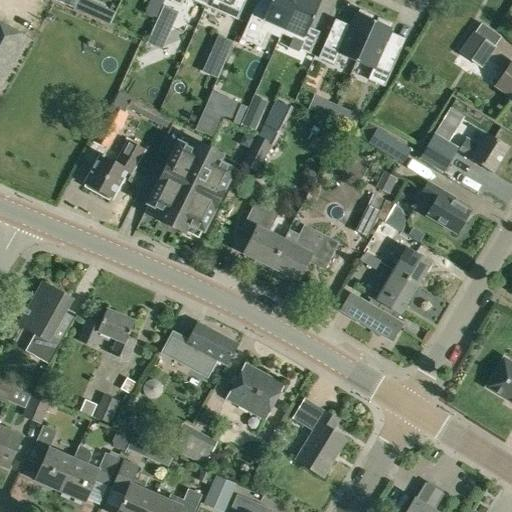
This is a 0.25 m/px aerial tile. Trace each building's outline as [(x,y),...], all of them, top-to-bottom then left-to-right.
[(89,1),(87,0),(77,0),(73,9),(83,14),(89,1)] [(207,0),(206,5),(237,19),(245,0),(207,0)] [(279,37),(283,27),(294,0),(270,0),(263,18),(252,13),(241,37),(260,45),(266,31),(279,37)] [(294,0),(283,27),(303,36),(298,48),(310,53),(319,32),(308,27),(319,0),(294,0)] [(178,13),(163,6),(154,27),(168,34),(178,13)] [(340,52),(356,59),(373,21),(370,20),(372,16),(359,10),(357,14),(351,11),(345,24),(335,19),(318,57),(335,64),(340,52)] [(373,21),(356,59),(373,67),(368,78),(384,86),(401,48),(386,42),(392,29),(389,28),(390,24),(378,19),(376,22),(373,21)] [(0,89),(29,38),(0,22),(0,89)] [(481,24),(460,53),(481,67),(501,38),(481,24)] [(232,40),(217,33),(209,52),(224,58),(232,40)] [(509,98),(511,100),(511,59),(492,86),(509,98)] [(92,142),(106,149),(114,135),(117,136),(128,115),(124,112),(126,108),(165,129),(171,120),(117,92),(92,142)] [(261,115),(267,101),(253,95),(247,109),(261,115)] [(330,119),(336,106),(324,101),(319,114),(330,119)] [(347,111),(336,106),(330,119),(342,124),(347,111)] [(221,115),(205,107),(195,130),(211,137),(221,115)] [(242,164),(258,172),(272,143),(267,140),(276,122),(266,117),(242,164)] [(368,145),(399,164),(409,148),(377,129),(368,145)] [(470,159),(493,173),(509,146),(486,132),(478,146),(465,138),(459,149),(457,152),(463,155),(464,153),(471,157),(470,159)] [(243,134),(238,144),(249,149),(254,139),(243,134)] [(459,149),(434,134),(419,159),(444,174),(457,152),(459,149)] [(83,182),(110,197),(125,171),(130,174),(143,150),(127,141),(114,164),(99,156),(83,182)] [(159,219),(183,231),(187,222),(202,229),(232,170),(217,162),(221,155),(196,143),(192,150),(178,143),(149,203),(163,210),(159,219)] [(427,216),(456,234),(470,211),(454,201),(455,198),(427,182),(420,194),(435,202),(427,216)] [(369,234),(374,237),(382,222),(383,223),(393,204),(373,194),(354,231),(367,238),(369,234)] [(252,265),(267,272),(283,238),(269,231),(278,213),(255,201),(241,230),(252,234),(242,254),(255,260),(252,265)] [(398,231),(383,223),(382,222),(374,237),(372,239),(388,248),(398,231)] [(283,238),(267,272),(282,279),(285,274),(297,281),(307,262),(325,270),(338,242),(303,225),(294,244),(283,238)] [(394,269),(417,283),(430,262),(406,248),(394,269)] [(360,261),(375,270),(380,261),(365,252),(360,261)] [(376,300),(400,314),(417,283),(394,269),(376,300)] [(24,351),(48,365),(74,318),(64,312),(72,299),(42,282),(17,325),(34,335),(24,351)] [(339,311),(392,342),(402,324),(350,293),(339,311)] [(110,354),(126,361),(135,342),(127,338),(134,321),(106,308),(99,324),(86,319),(77,340),(95,348),(101,334),(116,340),(110,354)] [(184,359),(209,372),(215,360),(226,366),(238,345),(197,322),(185,344),(170,336),(161,353),(181,364),(184,359)] [(488,386),(511,401),(511,362),(505,358),(488,386)] [(226,398),(264,419),(283,384),(244,363),(226,398)] [(22,372),(17,381),(26,385),(30,377),(22,372)] [(120,389),(130,394),(136,383),(126,378),(120,389)] [(0,401),(4,403),(12,385),(0,379),(0,401)] [(22,417),(41,425),(51,402),(32,394),(22,417)] [(94,417),(109,423),(118,401),(103,395),(94,417)] [(79,412),(91,416),(96,405),(84,400),(79,412)] [(294,460),(322,477),(346,438),(332,430),(338,421),(319,409),(305,400),(294,419),(308,427),(313,430),(294,460)] [(122,419),(125,431),(137,428),(133,415),(122,419)] [(168,447),(204,466),(217,442),(182,422),(168,447)] [(34,481),(58,492),(73,459),(72,458),(49,448),(56,431),(42,425),(27,460),(41,466),(34,481)] [(0,465),(7,468),(21,436),(0,426),(0,465)] [(117,431),(114,439),(117,447),(124,450),(130,437),(117,431)] [(153,446),(132,437),(126,449),(148,459),(153,446)] [(58,492),(84,503),(90,488),(104,494),(118,458),(105,452),(98,469),(87,464),(89,458),(89,453),(85,447),(78,444),(72,458),(73,459),(58,492)] [(117,511),(148,511),(157,494),(143,489),(146,483),(133,477),(138,466),(123,460),(108,496),(122,502),(117,511)] [(203,471),(199,479),(206,482),(210,474),(203,471)] [(208,490),(228,498),(234,484),(214,475),(208,490)] [(436,511),(432,510),(441,495),(425,485),(415,500),(414,499),(405,511),(436,511)] [(157,494),(148,511),(193,511),(201,494),(188,489),(183,500),(170,494),(168,500),(157,494)] [(236,495),(231,507),(242,511),(241,511),(270,511),(271,509),(236,495)]
